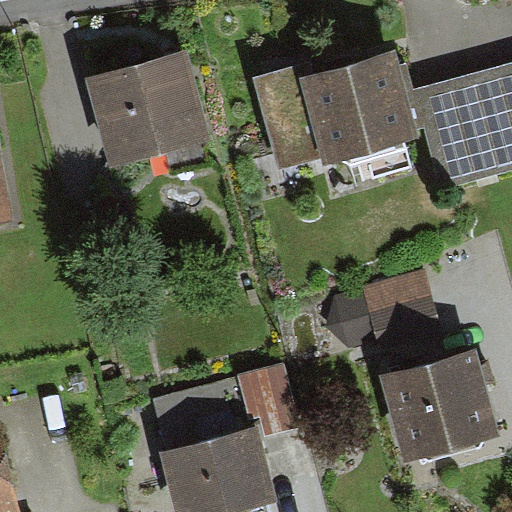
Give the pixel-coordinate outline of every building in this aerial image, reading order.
[(422,124),(398,31),(316,52),(315,47),(256,62),(280,157),(327,145),(328,148),(422,124)] [(190,38),(86,65),(110,156),(165,142),(205,132),(214,129),(190,38)] [(511,54),(415,80),(442,182),(511,163),(511,54)] [(0,114),(0,215),(15,214),(0,114)] [(212,156),(205,132),(165,142),(171,167),(212,156)] [(364,282),(379,339),(446,321),(438,288),(433,289),(427,266),(364,282)] [(477,332),(382,358),(405,445),(417,442),(432,451),(481,438),(488,423),(501,420),(477,332)] [(251,416),(162,438),(180,511),(182,511),(229,501),(231,511),(271,511),(266,492),(276,489),(259,419),(262,418),(265,431),(303,421),(287,355),(239,367),(251,416)] [(0,509),(24,503),(0,404),(0,509)]
